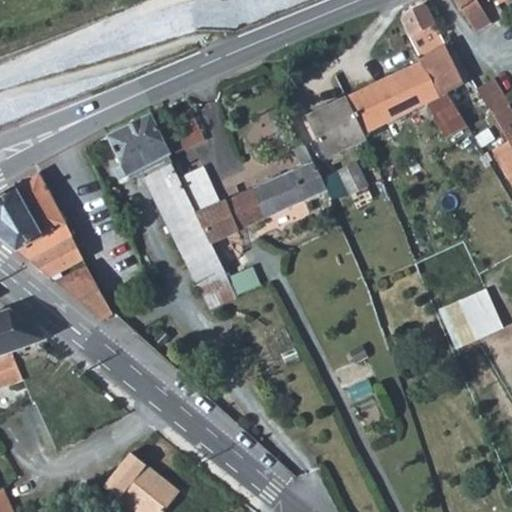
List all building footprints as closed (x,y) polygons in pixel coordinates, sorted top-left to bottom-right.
[(492,21),(506,14),(500,2),(498,0),(472,0),(464,4),(471,18),(486,10),(492,21)] [(426,5),(401,15),(408,28),(410,32),(434,22),(426,5)] [(434,22),(410,32),(419,52),(443,39),(434,22)] [(444,136),(467,124),(449,89),(421,54),(419,52),(410,32),(408,28),(388,37),(403,69),(346,95),(363,133),(427,100),(444,136)] [(444,42),(421,54),(449,89),(464,82),(444,42)] [(493,76),(475,86),(477,90),(491,113),(508,104),(504,97),(493,76)] [(464,99),(491,143),(505,136),(491,113),(477,90),(464,99)] [(335,145),(363,133),(346,95),(305,115),(313,133),(327,126),(335,145)] [(511,111),(508,104),(491,113),(505,136),(508,140),(495,148),(511,180),(511,111)] [(197,119),(191,108),(183,111),(189,123),(197,119)] [(189,123),(183,111),(156,122),(163,137),(190,126),(189,123)] [(127,175),(171,153),(163,137),(156,122),(151,112),(107,135),(127,175)] [(325,198),(329,196),(315,167),(305,145),(294,150),(301,166),(219,201),(203,166),(181,175),(212,238),(247,225),(263,219),(323,194),(325,198)] [(333,158),(315,167),(329,196),(331,199),(348,191),(349,195),(368,184),(356,159),(338,168),(333,158)] [(234,283),(212,238),(181,175),(176,163),(144,177),(203,295),(234,283)] [(0,192),(0,236),(16,249),(65,221),(39,171),(0,192)] [(71,235),(26,258),(49,276),(83,258),(71,235)] [(55,281),(102,319),(114,312),(87,265),(55,281)] [(486,289),(439,308),(455,346),(502,326),(486,289)] [(0,354),(12,350),(45,338),(8,308),(0,311),(0,354)] [(0,385),(23,377),(18,366),(12,350),(0,354),(0,385)] [(511,373),(474,389),(484,412),(511,400),(511,373)] [(132,451),(104,484),(138,511),(162,511),(180,490),(132,451)] [(0,511),(14,511),(2,485),(0,486),(0,511)]
